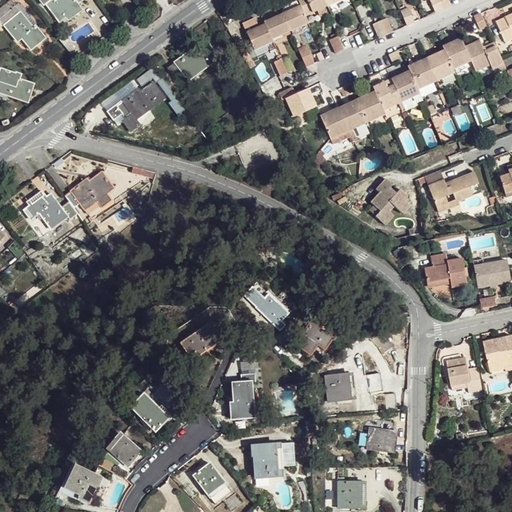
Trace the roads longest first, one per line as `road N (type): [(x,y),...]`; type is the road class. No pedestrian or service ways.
road 1 (residential): [(32,130),(177,166),(259,199),(389,276),(416,308),(418,338)]
road 2 (secondary): [(32,130),(203,4)]
road 3 (residential): [(418,338),(413,511)]
road 4 (residential): [(482,0),(336,65)]
